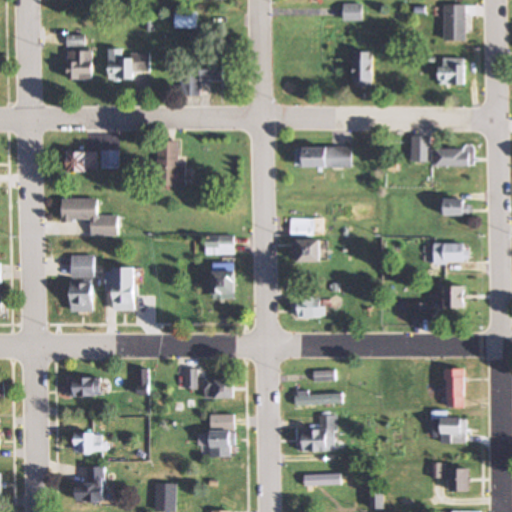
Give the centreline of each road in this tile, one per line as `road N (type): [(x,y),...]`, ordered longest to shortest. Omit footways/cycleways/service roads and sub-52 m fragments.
road 1 (residential): [(266,511),(258,0)]
road 2 (residential): [(39,511),(32,0)]
road 3 (residential): [(502,511),(496,0)]
road 4 (residential): [(511,342),(0,343)]
road 5 (residential): [(499,122),(0,121)]
